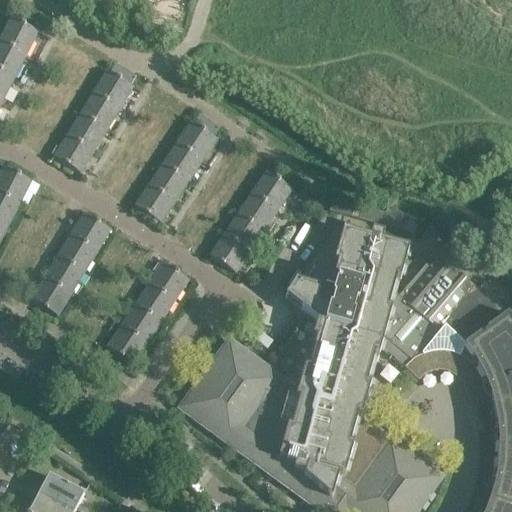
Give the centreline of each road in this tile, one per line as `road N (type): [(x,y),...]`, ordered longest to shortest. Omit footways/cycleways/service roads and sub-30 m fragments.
road 1 (residential): [(213,297),(215,281),(0,147)]
road 2 (residential): [(465,465),(418,428),(410,404),(432,387),(450,393),(464,428)]
road 3 (residential): [(131,419),(0,337)]
road 4 (residential): [(213,297),(131,419)]
road 5 (residential): [(234,511),(131,419)]
